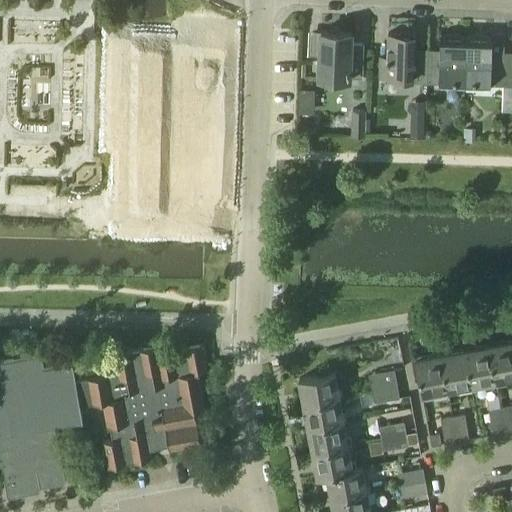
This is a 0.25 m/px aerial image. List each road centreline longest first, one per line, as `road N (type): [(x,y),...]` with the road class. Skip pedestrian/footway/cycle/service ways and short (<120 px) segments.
road 1 (residential): [(260,487),(247,391),(258,0)]
road 2 (residential): [(124,511),(260,487)]
